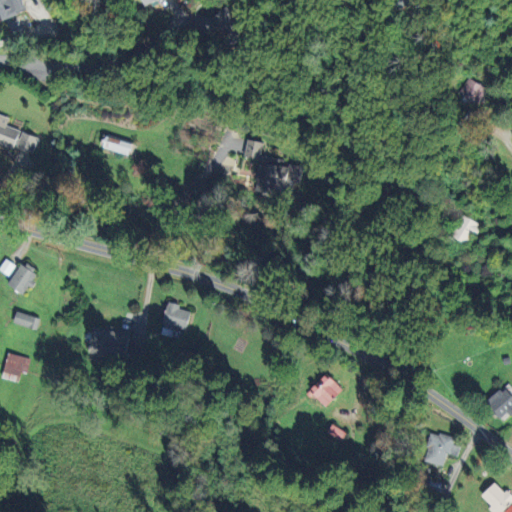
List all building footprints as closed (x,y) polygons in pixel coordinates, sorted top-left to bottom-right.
[(0,0),(0,9),(3,19),(29,11),(24,0),(0,0)] [(214,17),(233,38),(252,20),(241,8),(236,13),(228,4),(214,17)] [(487,89),(469,77),(458,94),(475,106),(487,89)] [(8,127),(11,117),(0,114),(0,142),(34,151),(38,135),(8,127)] [(136,143),(106,134),(102,147),(132,156),(136,143)] [(262,160),(256,190),(291,197),(294,182),(301,183),(304,167),(284,164),(285,159),(262,155),(265,142),(248,139),(245,157),(262,160)] [(471,232),(477,234),(481,224),(461,216),(452,237),(466,243),(471,232)] [(25,295),(40,273),(24,262),(9,284),(25,295)] [(192,312),(181,309),(182,305),(170,302),(162,334),(172,337),(175,326),(187,330),(192,312)] [(13,323),(36,330),(40,318),(17,311),(13,323)] [(30,359),(8,353),(1,378),(17,383),(20,371),(26,372),(30,359)] [(310,392),(327,408),(345,388),(328,373),(310,392)] [(511,412),(511,395),(506,388),(489,401),(502,420),(511,412)] [(348,432),(333,425),(329,433),(344,441),(348,432)] [(453,445),(454,436),(435,433),(430,463),(445,465),(446,454),(458,456),(459,446),(453,445)] [(495,511),(511,511),(511,493),(508,489),(505,492),(497,483),(482,497),(495,511)]
